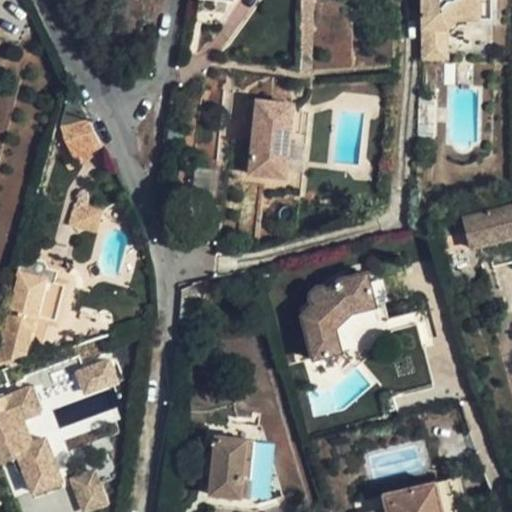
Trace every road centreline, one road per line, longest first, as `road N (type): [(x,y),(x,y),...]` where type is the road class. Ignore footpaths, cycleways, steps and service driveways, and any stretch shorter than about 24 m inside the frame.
road 1 (unknown): [(165,275),(338,225),(390,178),(395,0)]
road 2 (residential): [(143,511),(165,275),(151,215),(112,121)]
road 3 (unknown): [(432,269),(509,511)]
road 4 (residential): [(112,121),(159,74),(174,0)]
road 5 (residential): [(112,121),(48,0)]
